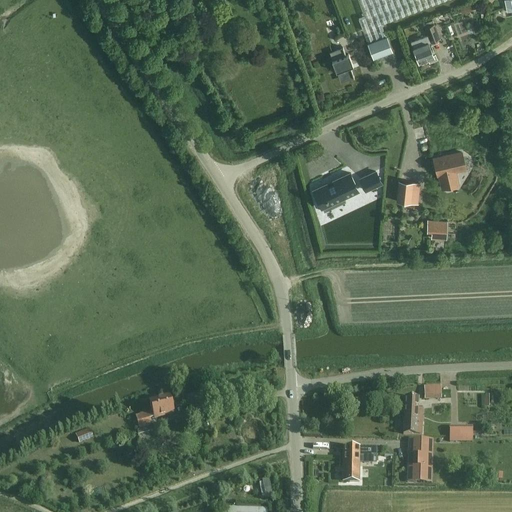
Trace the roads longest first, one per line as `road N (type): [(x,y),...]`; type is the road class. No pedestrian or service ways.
road 1 (unclassified): [(218,180),(511,42)]
road 2 (tertiary): [(294,388),(274,265),(218,180)]
road 3 (unclassified): [(294,388),(401,371),(511,366)]
road 4 (tertiary): [(218,180),(109,0)]
road 5 (tertiary): [(300,511),(294,388)]
